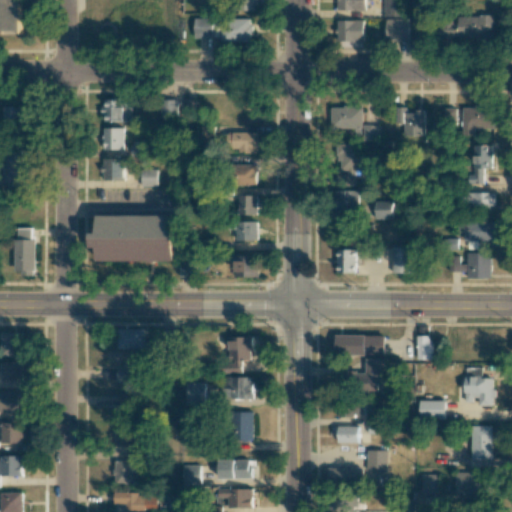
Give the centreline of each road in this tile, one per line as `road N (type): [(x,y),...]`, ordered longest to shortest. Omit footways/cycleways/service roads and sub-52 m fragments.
road 1 (residential): [(64,0),(60,511)]
road 2 (residential): [(511,73),(0,72)]
road 3 (tertiary): [(297,0),(295,305)]
road 4 (secondary): [(295,305),(0,306)]
road 5 (secondary): [(511,306),(295,305)]
road 6 (tertiary): [(295,305),(298,511)]
